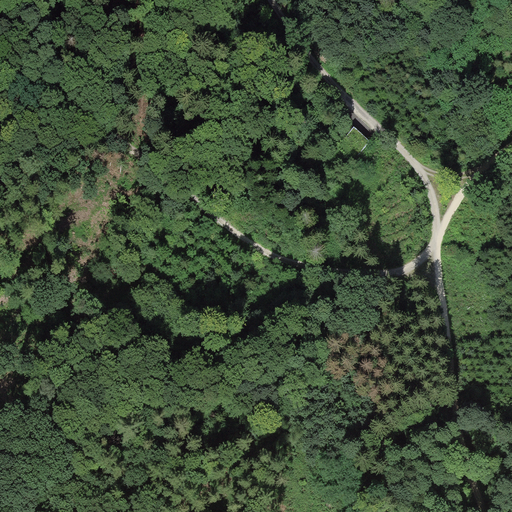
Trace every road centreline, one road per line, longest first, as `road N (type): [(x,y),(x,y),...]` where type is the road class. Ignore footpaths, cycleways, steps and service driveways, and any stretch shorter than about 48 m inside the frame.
road 1 (track): [(468,179),(419,259),(398,272),(333,271),(248,240),(149,161),(58,102),(0,77)]
road 2 (track): [(427,175),(463,460),(482,511)]
road 3 (track): [(427,175),(332,87),(267,0)]
